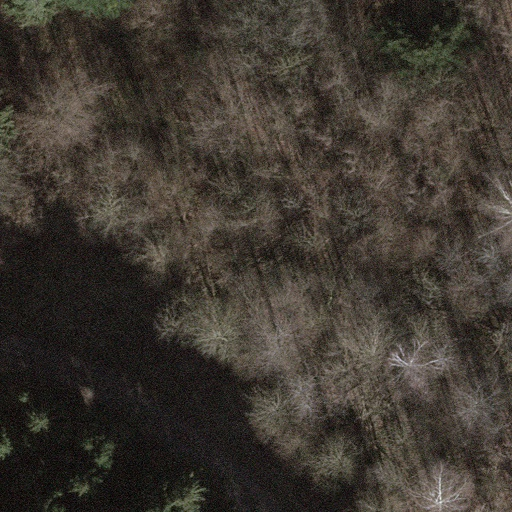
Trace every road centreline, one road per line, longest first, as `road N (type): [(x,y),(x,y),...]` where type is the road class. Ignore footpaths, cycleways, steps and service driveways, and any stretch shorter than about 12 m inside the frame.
road 1 (track): [(106,369),(511,224)]
road 2 (track): [(106,369),(268,511)]
